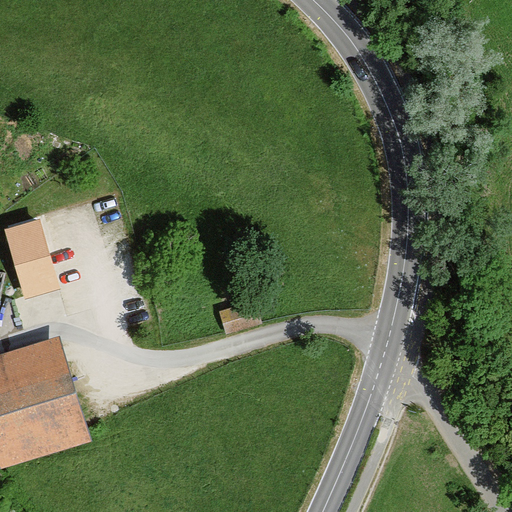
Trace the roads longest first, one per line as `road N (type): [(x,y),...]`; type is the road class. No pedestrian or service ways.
road 1 (tertiary): [(325,511),(391,339),(410,226),(409,177),(380,85),(316,0)]
road 2 (track): [(391,339),(319,322),(183,359),(62,327),(0,340)]
